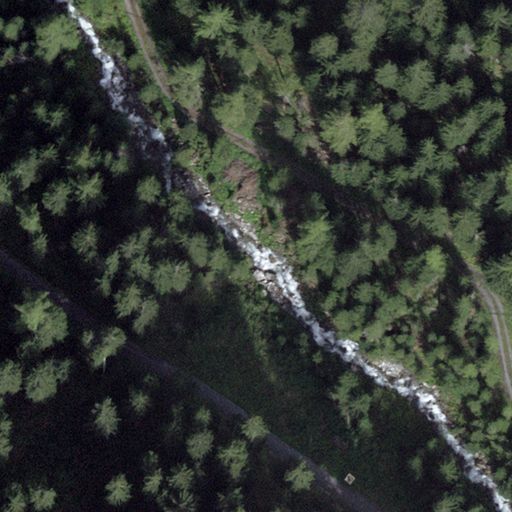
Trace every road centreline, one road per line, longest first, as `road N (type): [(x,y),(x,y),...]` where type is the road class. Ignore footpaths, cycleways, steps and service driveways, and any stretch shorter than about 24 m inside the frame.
road 1 (track): [(511,328),(504,292),(443,247),(240,142),(138,25),(127,0)]
road 2 (track): [(0,253),(147,367),(380,511)]
